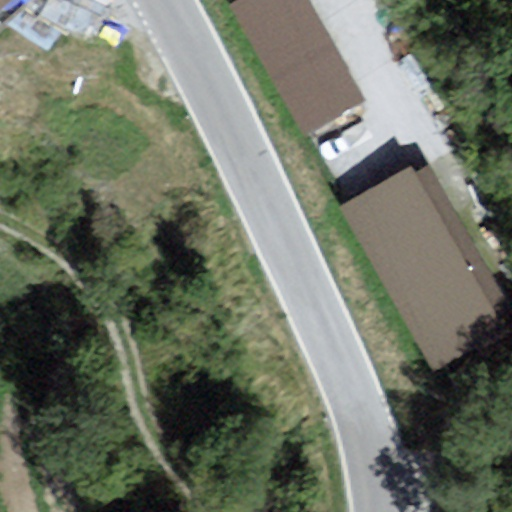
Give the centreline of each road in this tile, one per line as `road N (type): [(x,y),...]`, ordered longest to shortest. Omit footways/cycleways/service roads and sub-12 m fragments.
road 1 (tertiary): [(165,0),(355,395),(385,511)]
road 2 (track): [(202,511),(153,453),(98,293),(0,216)]
